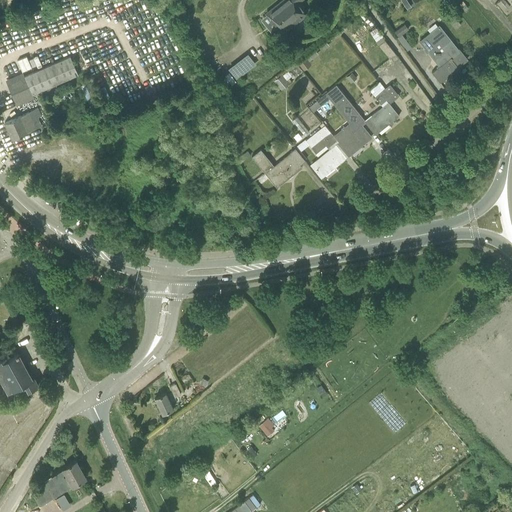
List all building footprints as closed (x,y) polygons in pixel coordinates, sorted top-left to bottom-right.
[(303,0),(281,0),(265,13),(282,35),(307,15),(298,4),(303,0)] [(456,30),(461,25),(452,14),(447,18),(456,30)] [(404,24),(395,32),(399,38),(409,30),(404,24)] [(458,67),(467,60),(459,49),(458,50),(439,25),(420,40),(440,66),(432,72),(440,83),(459,67),(458,67)] [(390,59),(391,58),(396,54),(385,40),(379,45),(390,59)] [(298,62),(304,70),(312,64),(309,60),(324,49),(321,45),(298,62)] [(250,70),(256,65),(248,53),(241,58),(250,70)] [(70,56),(25,76),(24,72),(6,80),(17,106),(34,99),(32,95),(78,75),(70,56)] [(27,59),(26,56),(16,60),(21,72),(40,65),(37,56),(27,59)] [(237,80),(243,74),(235,63),(228,68),(237,80)] [(225,76),(230,83),(232,85),(236,82),(229,72),(225,75),(225,76)] [(352,73),(346,78),(351,84),(357,79),(352,73)] [(281,75),(274,81),(281,90),(289,84),(281,75)] [(375,97),(381,104),(386,101),(391,97),(384,88),(385,88),(380,81),(371,88),(377,95),(375,97)] [(85,83),(81,85),(90,107),(95,105),(85,83)] [(336,84),(325,93),(349,123),(333,136),(337,141),(337,142),(347,156),(371,137),(362,126),(365,123),(364,121),(365,121),(336,84)] [(105,87),(100,89),(110,111),(115,109),(105,87)] [(325,102),(321,97),(309,106),(313,112),(325,102)] [(365,121),(364,121),(365,123),(373,133),(386,122),(388,124),(399,116),(392,107),(392,108),(389,104),(388,103),(383,107),(365,121)] [(5,123),(12,139),(42,126),(38,118),(41,116),(37,108),(5,123)] [(324,126),(306,141),(309,145),(316,154),(326,146),(328,148),(329,149),(310,165),(320,178),(344,159),(344,158),(333,145),(337,142),(337,141),(333,136),(325,127),(324,126)] [(252,157),(277,187),(302,167),(300,165),(305,161),(299,153),(296,149),(295,148),(290,153),(291,154),(275,166),(261,150),(252,157)] [(237,159),(239,163),(243,159),(244,161),(251,155),(247,151),(237,159)] [(18,353),(0,362),(0,379),(1,379),(25,366),(18,353)] [(1,379),(7,392),(19,387),(22,393),(38,385),(34,378),(32,379),(25,366),(1,379)] [(208,382),(202,379),(200,385),(206,387),(208,382)] [(174,396),(180,393),(176,384),(170,386),(174,396)] [(173,408),(166,393),(154,398),(162,413),(173,408)] [(279,412),(273,417),(282,427),(287,422),(279,412)] [(267,436),(276,429),(268,418),(259,425),(267,436)] [(61,491),(86,477),(76,460),(62,468),(38,483),(35,486),(37,489),(32,492),(40,505),(61,491)] [(56,499),(63,510),(71,505),(63,494),(56,499)] [(232,503),(220,511),(239,511),(232,503)]
